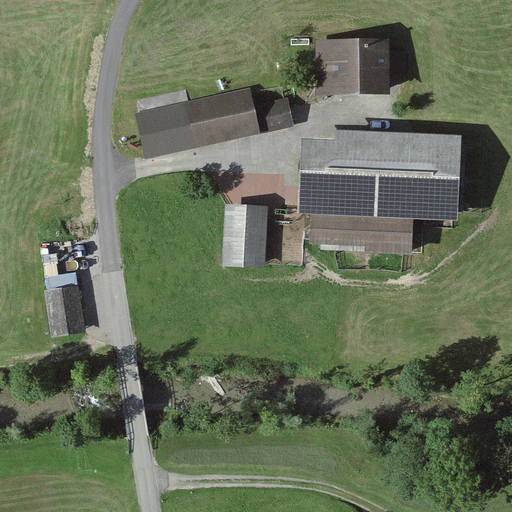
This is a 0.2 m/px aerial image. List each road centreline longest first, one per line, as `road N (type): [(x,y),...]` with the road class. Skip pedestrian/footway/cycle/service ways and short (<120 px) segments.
road 1 (unclassified): [(153,511),(104,176),(111,66),(131,0)]
road 2 (track): [(148,485),(228,479),(309,486),(381,511)]
road 3 (track): [(124,333),(73,355),(0,365)]
